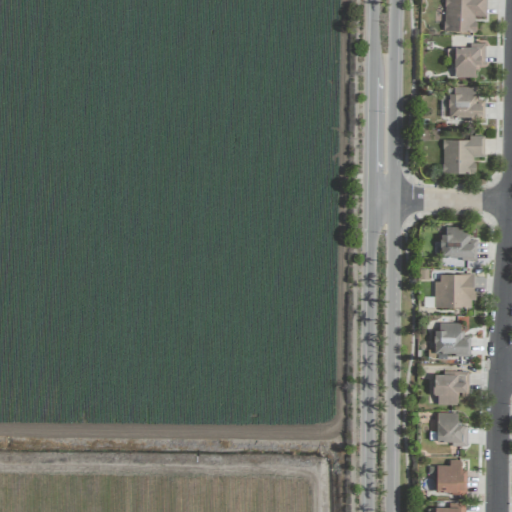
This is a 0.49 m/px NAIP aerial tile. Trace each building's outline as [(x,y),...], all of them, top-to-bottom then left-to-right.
[(443,0),(443,32),(475,33),(476,17),(485,17),(485,0),(443,0)] [(484,46),(454,46),(454,78),(475,78),(475,65),(484,65),(484,46)] [(475,88),(449,87),(449,119),(481,119),(482,104),(475,103),(475,88)] [(442,174),(474,175),(474,157),(483,157),(484,136),(469,136),(469,141),(443,140),(442,174)] [(440,235),(441,264),(448,263),(448,261),(475,260),(474,243),(467,243),(466,227),(445,228),(445,235),(440,235)] [(434,308),(470,308),(471,301),(473,301),(474,275),(434,275),(434,308)] [(460,323),(439,324),(439,331),(433,331),(434,356),(468,355),(468,340),(460,340),(460,323)] [(435,405),(458,405),(458,397),(468,397),(468,373),(434,373),(435,405)] [(457,413),(436,413),(437,442),(451,442),(451,447),(467,446),(466,427),(458,427),(457,413)] [(435,494),(464,494),(465,475),(460,475),(461,460),(449,460),(448,466),(436,466),(435,494)]
